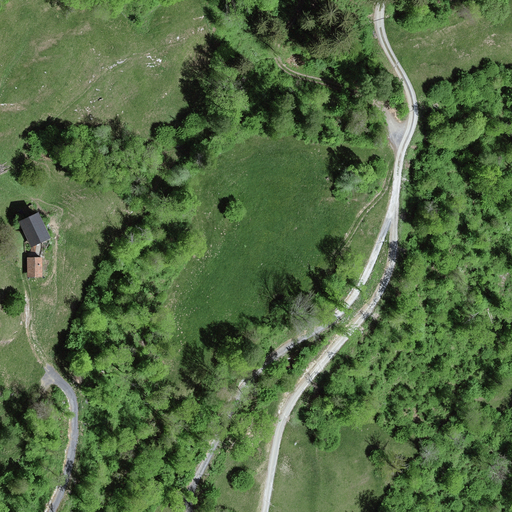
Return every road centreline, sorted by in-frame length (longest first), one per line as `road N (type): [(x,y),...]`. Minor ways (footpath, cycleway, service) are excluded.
road 1 (track): [(265,511),(279,427),(293,396),(389,271),(412,104),(386,45),(383,0)]
road 2 (track): [(189,511),(248,380),(350,301),(392,219)]
road 3 (track): [(51,511),(74,441),(75,400),(46,369),(22,277),(1,254)]
